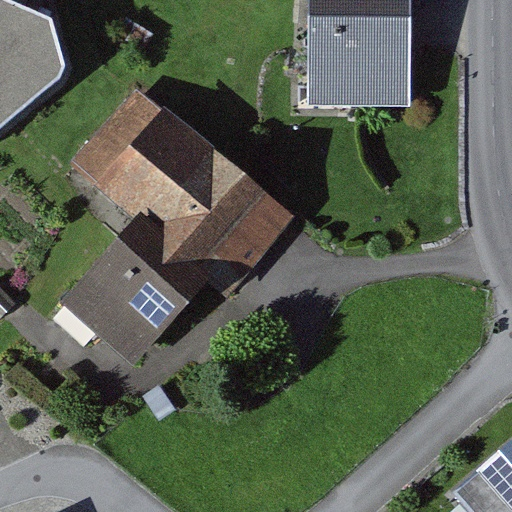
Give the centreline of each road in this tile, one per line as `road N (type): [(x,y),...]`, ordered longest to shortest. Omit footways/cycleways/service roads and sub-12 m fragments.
road 1 (unclassified): [(492,0),(492,139),(511,256)]
road 2 (unknown): [(505,243),(393,274),(260,288)]
